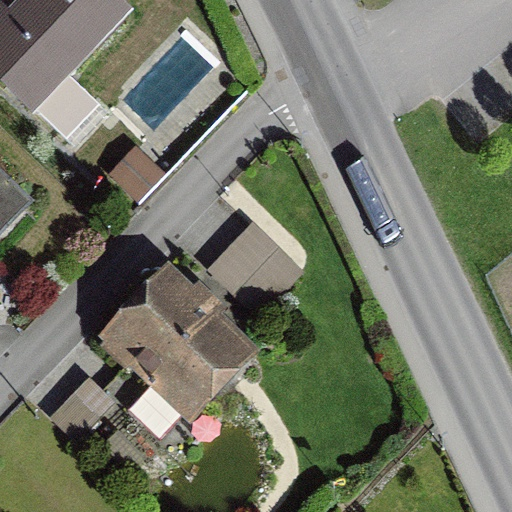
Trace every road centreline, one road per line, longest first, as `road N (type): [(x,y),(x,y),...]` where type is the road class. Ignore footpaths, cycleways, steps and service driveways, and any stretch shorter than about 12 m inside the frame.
road 1 (residential): [(320,60),(0,393)]
road 2 (secondary): [(320,60),(511,470)]
